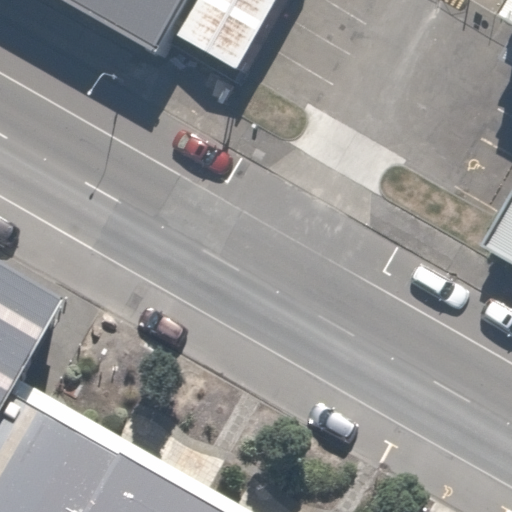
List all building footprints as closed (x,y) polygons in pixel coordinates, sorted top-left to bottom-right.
[(0,0),(0,38),(113,102),(128,75),(171,0),(0,0)] [(171,0),(128,75),(241,66),(279,0),(171,0)] [(511,15),(486,63),(511,77),(511,15)] [(511,215),(488,258),(511,271),(511,215)] [(0,299),(0,511),(202,511),(17,407),(59,333),(0,299)]
